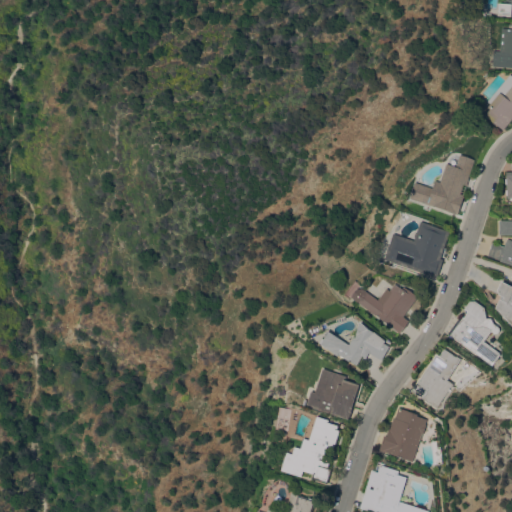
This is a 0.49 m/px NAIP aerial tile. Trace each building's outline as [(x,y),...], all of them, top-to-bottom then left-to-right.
[(499,11),(499,2),(507,2),(507,0),(511,0),(511,15),(508,15),(509,11),(499,11)] [(502,27),(511,28),(511,67),(493,66),(494,50),(500,51),(502,27)] [(511,118),(503,129),(496,124),(485,115),(490,108),(488,106),(491,103),(488,101),(510,74),(511,75),(511,118)] [(415,199),(420,186),(428,189),(428,188),(432,189),(435,180),(440,182),(447,162),(456,166),(460,153),(475,159),(468,178),(470,178),(467,185),(466,185),(463,194),(463,195),(464,195),(457,214),(451,212),(436,206),(435,207),(415,199)] [(511,265),(499,261),(500,259),(488,255),(492,242),(504,246),(507,238),(511,240),(511,234),(499,234),(499,220),(511,220),(511,265)] [(450,231),(440,258),(443,259),(436,277),(384,259),(393,233),(414,240),(421,221),(450,231)] [(511,285),(511,324),(496,307),(502,295),(499,294),(497,289),(501,281),(511,285)] [(378,299),(387,288),(390,290),(395,283),(402,288),(404,286),(418,297),(403,316),(409,320),(399,332),(376,314),(376,315),(351,296),(357,288),(363,287),(378,299)] [(500,355),(493,365),(448,332),(459,317),(461,319),(463,316),(464,317),(467,313),(464,309),(470,301),(475,300),(485,307),(486,317),(492,318),(494,323),(499,327),(500,330),(498,333),(495,333),(491,330),(484,341),(500,352),(500,355)] [(390,346),(382,360),(367,352),(365,355),(363,354),(357,365),(321,344),(328,332),(348,344),(354,334),(360,321),(367,328),(374,331),(384,339),(383,342),(390,346)] [(462,358),(482,371),(461,391),(453,386),(452,387),(451,387),(437,407),(412,390),(436,353),(439,355),(444,348),(457,356),(457,355),(462,358)] [(348,418),(307,405),(311,391),(315,392),(323,368),(346,376),(345,379),(359,384),(348,418)] [(426,424),(427,424),(424,434),(423,433),(413,461),(379,449),(384,435),(387,436),(393,417),(397,418),(401,408),(418,414),(418,415),(428,419),(426,424)] [(281,470),(287,452),(293,453),(295,446),(300,448),(304,437),(309,439),(317,416),(329,420),(329,421),(339,424),(338,428),(341,429),(335,449),(330,448),(326,459),(331,460),(328,468),(332,469),(327,483),(311,478),(313,474),(303,471),(301,477),(281,470)] [(399,501),(430,511),(429,511),(382,511),(376,510),(376,511),(373,511),(359,507),(371,470),(378,472),(380,465),(381,466),(381,465),(399,470),(398,474),(407,477),(399,501)] [(267,511),(269,506),(286,511),(292,492),(316,500),(312,511),(257,511),(258,510),(264,511),(267,511)]
